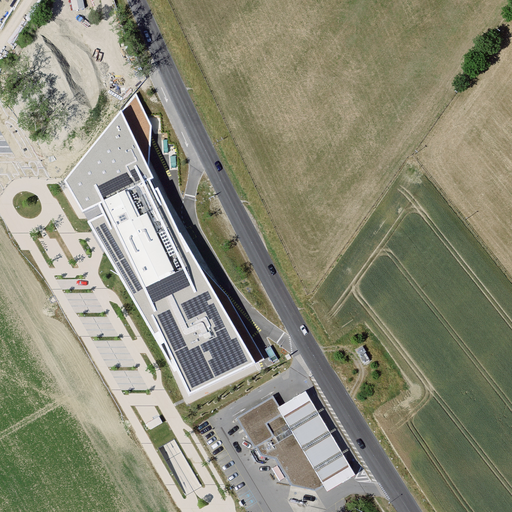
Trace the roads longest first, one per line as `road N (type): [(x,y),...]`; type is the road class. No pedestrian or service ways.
road 1 (secondary): [(136,0),(280,297),(410,511)]
road 2 (residential): [(161,399),(49,203)]
road 3 (residential): [(20,227),(121,400)]
road 4 (residential): [(121,400),(186,511)]
road 5 (residential): [(223,508),(161,399)]
